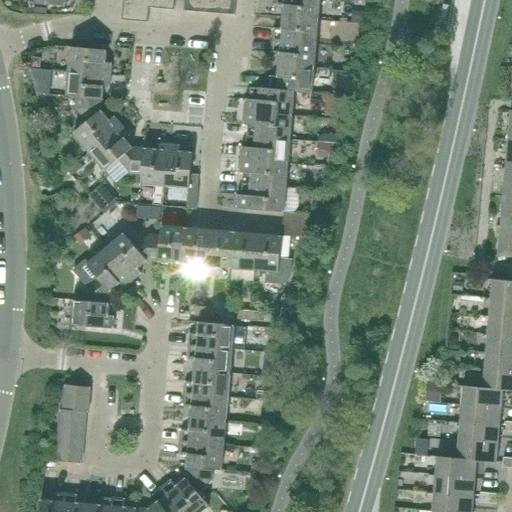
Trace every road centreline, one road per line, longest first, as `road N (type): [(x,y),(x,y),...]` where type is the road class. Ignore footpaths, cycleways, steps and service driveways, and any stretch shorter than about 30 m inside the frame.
road 1 (tertiary): [(357,511),(483,0)]
road 2 (residential): [(276,221),(207,216),(219,35)]
road 3 (unclassified): [(2,354),(9,266),(0,108)]
road 4 (residential): [(97,467),(140,465),(149,453),(157,366)]
